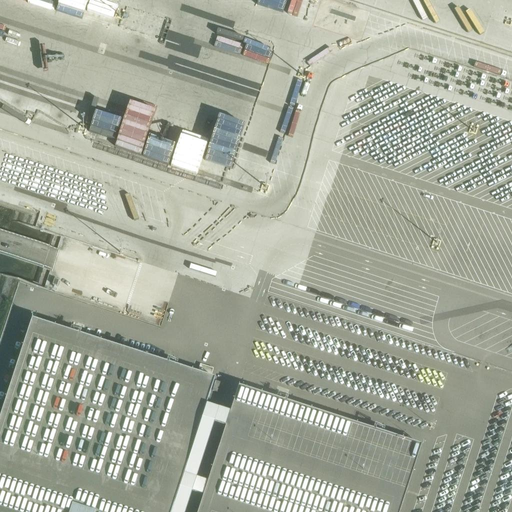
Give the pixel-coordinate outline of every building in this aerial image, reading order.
[(431,13),(435,0),(413,0),(421,2),(418,9),(424,11),(424,10),(431,13)] [(368,19),(371,13),(360,8),(358,13),(363,15),(362,17),(368,19)] [(435,43),(431,58),(457,66),(461,51),(435,43)] [(462,75),(460,81),(480,85),(480,86),(487,87),(493,88),(495,83),(462,75)] [(172,511),(215,379),(34,324),(0,430),(0,511),(172,511)] [(220,383),(215,382),(212,392),(217,393),(220,383)] [(398,511),(420,443),(237,384),(195,511),(398,511)]
